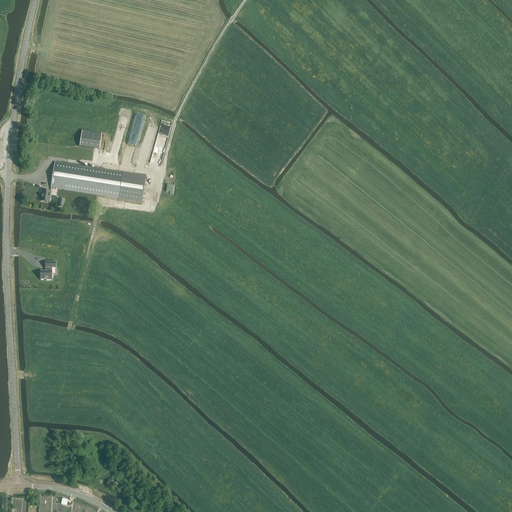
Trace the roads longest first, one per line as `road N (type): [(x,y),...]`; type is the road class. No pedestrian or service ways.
road 1 (unclassified): [(18,485),(5,250),(19,73),(35,0)]
road 2 (track): [(164,163),(192,86),(245,0)]
